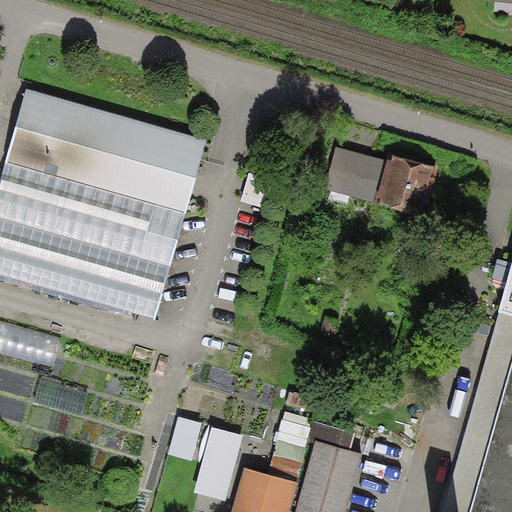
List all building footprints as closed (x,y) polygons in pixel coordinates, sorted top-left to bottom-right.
[(207,141),(29,89),(7,162),(185,213),(207,141)] [(424,213),(436,165),(390,153),(387,167),(378,201),(424,213)] [(387,167),(336,154),(328,186),(359,194),(378,201),(387,167)] [(185,213),(7,162),(0,188),(0,274),(158,318),(185,213)] [(511,511),(511,267),(443,511),(511,511)] [(63,337),(0,319),(0,354),(54,370),(63,337)] [(347,511),(368,436),(316,422),(311,439),(315,440),(295,511),(347,511)] [(268,473),(246,467),(233,511),(290,511),(306,458),(275,449),(268,473)]
